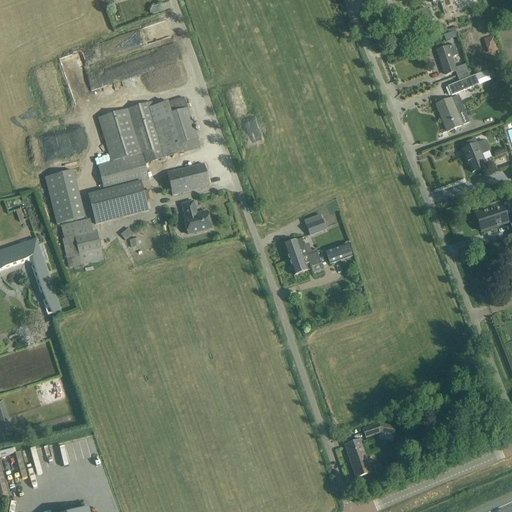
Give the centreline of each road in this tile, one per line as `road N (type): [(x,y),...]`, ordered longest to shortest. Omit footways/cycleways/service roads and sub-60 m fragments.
road 1 (unclassified): [(351,511),(173,0)]
road 2 (unclassified): [(511,415),(349,0)]
road 3 (unclassified): [(362,511),(511,448)]
